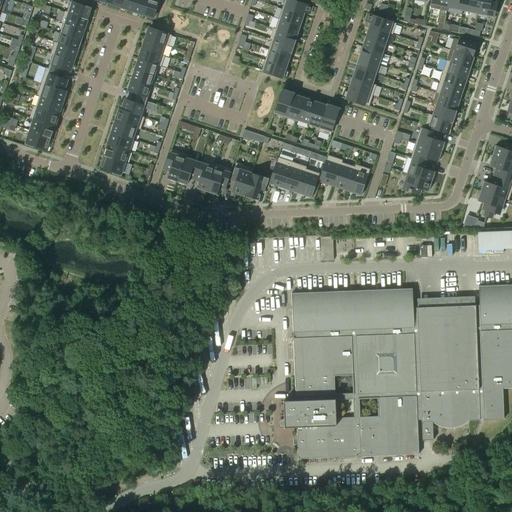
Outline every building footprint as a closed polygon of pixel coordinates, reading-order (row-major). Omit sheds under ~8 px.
[(136,0),(125,0),(123,8),(133,11),(136,0)] [(147,0),(136,0),(133,11),(143,14),(147,0)] [(158,2),(158,0),(147,0),(143,14),(153,18),(155,9),(157,10),(160,3),(158,2)] [(292,0),(284,0),(282,9),(302,15),(304,12),(308,13),(310,6),(292,0)] [(447,6),(448,0),(432,0),(431,8),(447,11),(448,6),(447,6)] [(463,9),(464,0),(448,0),(447,6),(448,6),(463,9)] [(478,13),(480,0),(464,0),(463,9),(478,13)] [(494,16),(496,0),(480,0),(478,13),(494,16)] [(87,19),(91,8),(70,1),(67,11),(67,12),(87,19)] [(299,26),(302,15),(282,9),(278,19),(299,26)] [(84,29),(87,19),(67,12),(67,11),(65,10),(61,21),(63,22),(84,29)] [(392,35),(396,23),(369,14),(367,21),(371,23),(370,26),(390,33),(390,34),(392,35)] [(296,36),(299,26),(278,19),(275,28),(275,29),(296,36)] [(81,39),(84,29),(63,22),(60,32),(81,39)] [(390,34),(390,33),(370,26),(366,37),(387,44),(390,34)] [(172,35),(149,27),(145,38),(166,45),(168,46),(172,35)] [(292,46),(296,36),(275,29),(275,28),(273,28),(269,39),(271,40),(272,39),(292,46)] [(77,49),(81,39),(60,32),(57,42),(77,49)] [(384,54),(387,44),(366,37),(363,47),(384,54)] [(163,55),(166,45),(145,38),(142,48),(163,55)] [(450,49),(473,57),(478,42),(466,38),(465,40),(466,40),(465,42),(454,38),(450,49)] [(289,56),(292,46),(272,39),(271,40),(268,50),(289,56)] [(74,60),(77,49),(57,42),(55,41),(51,52),(53,53),(74,60)] [(381,62),(384,54),(363,47),(360,57),(380,64),(381,62)] [(165,56),(163,55),(142,48),(139,58),(159,65),(159,66),(161,67),(165,56)] [(471,61),(473,57),(450,49),(446,60),(471,68),(473,62),(471,61)] [(285,67),(289,56),(268,50),(265,60),(285,67)] [(70,71),(74,60),(53,53),(48,67),(48,68),(59,72),(60,67),(70,71)] [(377,74),(380,64),(360,57),(356,67),(377,74)] [(156,75),(159,66),(159,65),(139,58),(135,69),(156,75)] [(284,70),(285,67),(265,60),(261,71),(286,79),(288,72),(284,70)] [(469,74),(471,68),(446,60),(443,71),(466,78),(467,74),(469,74)] [(57,77),(59,72),(48,68),(48,67),(46,66),(41,83),(63,90),(67,80),(57,77)] [(377,74),(356,67),(353,78),(373,85),(374,84),(377,74)] [(152,86),(156,75),(135,69),(132,79),(152,86)] [(464,83),(466,78),(443,71),(439,82),(464,90),(466,84),(464,83)] [(373,85),(353,78),(350,88),(372,96),(376,85),(374,84),(373,85)] [(147,101),(152,86),(132,79),(128,90),(138,93),(137,98),(147,101)] [(461,96),(464,90),(439,82),(436,93),(458,100),(460,96),(461,96)] [(66,91),(63,90),(41,83),(37,94),(39,95),(62,103),(66,91)] [(369,106),(372,96),(350,88),(348,92),(344,90),(342,97),(369,106)] [(293,95),(294,94),(281,90),(273,114),(285,118),(293,95)] [(20,95),(12,93),(10,98),(14,100),(18,101),(20,95)] [(457,105),(458,100),(436,93),(432,104),(436,105),(437,105),(456,111),(458,105),(457,105)] [(297,119),(305,96),(299,94),(298,96),(293,95),(285,118),(297,122),(298,119),(297,119)] [(58,114),(62,103),(39,95),(36,105),(35,106),(58,114)] [(309,123),(316,100),(305,96),(297,119),(298,119),(309,123)] [(142,116),(147,101),(137,98),(135,103),(125,99),(122,110),(142,117),(142,116)] [(320,127),(327,106),(326,106),(322,105),(323,102),(316,100),(309,123),(320,127)] [(54,125),(58,114),(35,106),(36,105),(33,105),(29,117),(34,119),(54,125)] [(330,135),(339,109),(327,105),(326,106),(327,106),(320,127),(318,131),(330,135)] [(454,118),(456,111),(437,105),(436,105),(433,115),(433,116),(451,122),(453,117),(454,118)] [(144,117),(142,116),(142,117),(122,110),(119,109),(115,120),(136,127),(136,128),(140,129),(144,117)] [(450,126),(451,122),(433,116),(433,115),(429,114),(425,125),(449,134),(451,127),(450,126)] [(12,118),(5,116),(3,121),(6,123),(10,124),(12,118)] [(51,137),(54,125),(34,119),(30,130),(51,137)] [(132,139),(136,128),(136,127),(115,120),(112,132),(132,139)] [(165,131),(167,125),(163,124),(159,123),(158,128),(165,131)] [(442,142),(436,140),(439,134),(420,128),(415,143),(441,152),(444,142),(442,142)] [(47,149),(51,137),(30,130),(25,144),(33,147),(33,145),(47,149)] [(128,150),(132,139),(112,132),(108,143),(128,150)] [(511,144),(505,142),(503,149),(497,147),(495,146),(492,155),(511,161),(511,144)] [(125,161),(128,150),(108,143),(104,155),(125,161)] [(438,161),(441,152),(415,143),(410,158),(412,159),(413,159),(429,164),(430,158),(436,160),(438,161)] [(185,158),(187,154),(171,148),(164,169),(170,171),(168,177),(167,179),(177,182),(185,158)] [(120,176),(125,161),(104,155),(100,167),(113,171),(113,173),(120,176)] [(341,162),(342,162),(342,160),(328,155),(320,179),(334,184),(341,162)] [(511,178),(511,174),(511,161),(492,155),(489,164),(491,165),(497,167),(494,175),(510,181),(511,178)] [(284,186),(293,162),(278,157),(270,182),(284,186)] [(194,179),(200,163),(185,158),(177,182),(186,185),(187,183),(189,177),(194,179)] [(432,172),(427,170),(429,164),(413,159),(412,159),(408,173),(432,181),(435,172),(432,171),(432,172)] [(251,173),(252,173),(253,168),(236,162),(230,180),(236,182),(233,191),(244,195),(251,173)] [(305,169),(306,169),(306,166),(305,166),(293,162),(284,186),(298,191),(305,169)] [(355,167),(354,166),(342,162),(341,162),(334,184),(348,189),(355,167)] [(214,168),(200,163),(194,179),(200,181),(198,186),(197,189),(206,192),(214,168)] [(224,189),(231,168),(215,163),(214,168),(206,192),(216,195),(217,193),(216,193),(218,187),(224,189)] [(361,195),(370,169),(355,164),(354,166),(355,167),(348,189),(353,191),(353,193),(361,195)] [(311,197),(319,173),(306,169),(305,169),(298,191),(304,193),(303,195),(311,197)] [(269,178),(252,173),(251,173),(244,195),(259,200),(262,191),(264,191),(269,178)] [(428,191),(432,181),(408,173),(403,189),(419,194),(421,188),(426,190),(428,191)] [(508,200),(511,189),(511,184),(509,183),(510,181),(494,175),(491,184),(485,182),(483,181),(480,190),(504,198),(504,199),(508,200)] [(499,214),(504,199),(504,198),(480,190),(477,200),(479,201),(479,200),(485,202),(483,208),(486,209),(484,215),(491,217),(493,212),(499,214)] [(474,228),(483,228),(484,223),(477,220),(474,228)] [(511,232),(478,234),(478,247),(511,245),(511,232)] [(333,236),(239,241),(239,247),(242,246),(242,254),(267,252),(266,247),(273,247),(273,252),(321,250),(321,260),(334,260),(333,236)] [(298,400),(283,401),(284,427),(297,427),(297,439),(297,447),(298,459),(356,456),(356,454),(360,454),(360,456),(419,454),(418,420),(421,420),(422,440),(433,440),(432,422),(433,422),(435,424),(436,425),(438,425),(441,426),(442,427),(445,428),(448,428),(452,428),(453,428),(456,427),(459,427),(460,426),(462,425),(465,423),(467,422),(469,421),(480,420),(480,418),(484,417),(484,420),(504,419),(502,389),(511,388),(511,284),(478,286),(479,305),(413,308),(412,288),(291,293),(292,332),(295,332),(295,338),(293,338),(295,396),(298,396),(298,400)]
